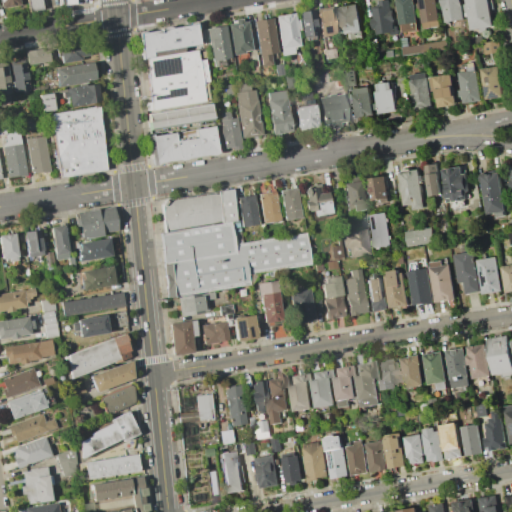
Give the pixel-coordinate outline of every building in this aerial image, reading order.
[(26,0),(40,0),(42,9),(28,12),(26,0)] [(390,0),(392,10),(395,10),(396,21),(394,21),(395,26),(398,26),(400,37),(392,38),(391,32),(376,35),(373,18),(376,18),(374,6),(381,5),(380,0),(390,0)] [(415,0),(420,30),(403,32),(399,11),(398,11),(397,5),(398,5),(397,0),(415,0)] [(437,0),(442,26),(425,29),(421,8),(418,8),(418,3),(420,2),(419,0),(437,0)] [(461,0),(464,18),(450,21),(451,23),(447,24),(447,22),(445,22),(441,0),(461,0)] [(489,0),(494,26),(473,30),(470,16),(467,16),(466,5),(468,4),(467,0),(489,0)] [(338,7),(359,4),(364,36),(357,37),(358,47),(349,49),(347,39),(345,40),(344,34),(342,35),(338,7)] [(316,9),(320,8),(320,10),(328,9),(330,23),(332,23),(334,35),(320,37),(316,9)] [(299,12),(313,10),(317,34),(302,37),(299,12)] [(275,16),(294,13),(296,20),(298,20),(300,31),(297,31),(300,46),(295,47),(295,49),(293,49),(294,54),(281,56),(275,16)] [(253,21),(272,18),(278,52),(270,53),(272,65),(260,66),(253,21)] [(228,24),(235,23),(235,20),(242,19),(242,22),(247,21),(252,50),(243,52),(244,54),(232,56),(228,24)] [(138,33),(141,59),(146,58),(183,52),(182,47),(199,44),(196,24),(138,33)] [(202,29),(225,25),(230,58),(223,59),(224,65),(213,67),(209,45),(205,46),(202,29)] [(476,36),(483,35),(484,42),(483,42),(483,45),(477,46),(476,36)] [(401,37),(407,36),(409,46),(402,47),(401,37)] [(402,47),(446,40),(447,48),(403,55),(402,47)] [(484,54),(483,45),(483,42),(484,42),(499,40),(501,51),(484,54)] [(61,63),(60,56),(57,56),(56,48),(91,42),(93,50),(88,51),(88,55),(81,56),(81,60),(61,63)] [(25,51),(43,48),(43,51),(48,50),(50,61),(27,65),(25,51)] [(324,50),(334,48),(335,57),(326,59),(324,50)] [(146,58),(151,102),(146,103),(146,112),(206,104),(205,96),(208,95),(207,84),(209,84),(204,60),(199,60),(197,50),(183,52),(146,58)] [(382,50),(384,59),(373,60),(372,51),(382,50)] [(0,65),(25,62),(29,89),(0,93),(0,65)] [(54,68),(92,62),(94,79),(84,81),(84,83),(57,88),(54,68)] [(475,62),(476,70),(478,69),(482,100),(465,103),(460,73),(470,71),(469,63),(475,62)] [(501,66),(506,97),(489,100),(483,69),(501,66)] [(356,72),(358,84),(352,85),(350,73),(356,72)] [(411,81),(415,80),(413,74),(426,72),(428,78),(429,78),(435,108),(416,112),(411,81)] [(431,76),(453,73),(458,105),(440,108),(437,90),(434,91),(431,76)] [(286,91),(284,76),(293,74),(296,89),(286,91)] [(334,80),(344,79),(345,88),(335,90),(334,80)] [(399,111),(381,113),(377,84),(394,81),(399,111)] [(96,83),(100,102),(68,108),(66,97),(60,98),(59,90),(96,83)] [(262,135),(241,139),(235,103),(237,103),(235,92),(237,92),(236,85),(248,83),(249,90),(254,89),(255,100),(257,100),(262,135)] [(224,85),(232,84),(233,95),(225,96),(224,85)] [(376,115),(358,117),(354,88),(372,86),(376,115)] [(284,90),(292,132),(272,136),(265,97),(267,97),(266,93),(284,90)] [(38,95),(51,93),(54,110),(41,112),(38,95)] [(343,94),(347,123),(340,124),(340,127),(331,128),(330,124),(322,126),(318,98),(327,97),(327,95),(335,94),(335,95),(343,94)] [(293,107),(301,106),(301,101),(310,99),(311,105),(314,104),(315,117),(308,118),(309,129),(296,131),(293,107)] [(58,177),(48,113),(98,105),(104,170),(58,177)] [(147,114),(210,105),(212,120),(149,130),(147,114)] [(235,117),(240,149),(232,150),(231,147),(223,148),(222,139),(220,139),(218,124),(219,124),(217,113),(228,111),(229,118),(235,117)] [(18,120),(36,117),(38,128),(20,131),(18,120)] [(151,165),(146,135),(150,134),(151,136),(173,132),(174,140),(194,137),(192,129),(212,126),(216,153),(151,165)] [(174,139),(193,138),(193,130),(173,131),(174,139)] [(18,132),(26,176),(7,179),(2,147),(7,147),(5,134),(18,132)] [(43,136),(49,171),(31,175),(25,139),(43,136)] [(438,163),(444,194),(431,196),(425,165),(438,163)] [(444,169),(462,166),(464,174),(468,173),(471,190),(468,190),(469,199),(463,200),(450,202),(444,169)] [(421,168),(428,207),(417,209),(416,203),(406,205),(404,191),(400,191),(399,183),(402,183),(400,172),(421,168)] [(501,172),(508,215),(499,216),(498,212),(489,213),(484,181),(483,180),(482,176),(484,174),(488,173),(489,174),(501,172)] [(386,175),(390,201),(382,202),(382,199),(373,200),(370,178),(386,175)] [(358,181),(364,209),(352,211),(351,204),(346,205),(342,184),(358,181)] [(331,213),(313,216),(312,210),(306,211),(302,189),(319,187),(320,193),(328,192),(331,213)] [(166,299),(163,265),(160,233),(164,233),(161,205),(165,200),(232,188),(235,220),(238,220),(242,243),(305,232),(311,263),(246,275),(248,284),(200,293),(200,294),(213,292),(214,299),(206,300),(208,311),(180,315),(177,297),(166,299)] [(279,190),(296,188),(301,217),(284,220),(279,190)] [(258,194),(275,191),(280,221),(263,224),(258,194)] [(253,195),(258,224),(241,227),(236,198),(253,195)] [(76,212),(113,206),(117,231),(101,233),(102,235),(81,239),(76,212)] [(386,212),(391,244),(375,247),(370,214),(386,212)] [(366,213),(368,226),(360,227),(358,214),(366,213)] [(49,227),(63,225),(68,258),(55,260),(49,227)] [(408,246),(406,232),(433,227),(435,242),(408,246)] [(38,229),(43,255),(27,258),(22,232),(38,229)] [(340,234),(364,230),(368,254),(349,258),(347,246),(343,247),(340,234)] [(0,235),(13,233),(18,260),(7,262),(7,258),(0,259),(0,235)] [(78,251),(76,243),(107,239),(110,256),(77,261),(75,251),(78,251)] [(343,258),(332,260),(330,246),(337,245),(336,241),(340,240),(343,258)] [(473,249),(481,291),(466,294),(464,282),(459,283),(454,254),(468,251),(468,250),(473,249)] [(43,253),(52,252),(54,265),(46,266),(43,253)] [(478,260),(497,256),(504,290),(484,294),(478,260)] [(430,267),(432,267),(432,262),(443,260),(444,265),(450,264),(456,298),(437,302),(430,267)] [(501,266),(511,264),(511,291),(506,292),(501,266)] [(81,289),(78,272),(111,266),(114,284),(81,289)] [(409,272),(429,268),(435,302),(415,305),(409,272)] [(361,277),(366,314),(348,316),(343,279),(350,278),(349,270),(359,269),(360,277),(361,277)] [(385,275),(389,275),(389,271),(399,269),(399,273),(403,272),(409,304),(391,308),(385,275)] [(339,276),(344,317),(325,319),(321,284),(326,283),(325,277),(339,276)] [(365,280),(384,277),(389,309),(369,312),(365,280)] [(263,323),(260,298),(257,298),(255,284),(279,280),(284,320),(263,323)] [(0,293),(33,288),(35,296),(31,296),(31,298),(27,299),(28,301),(25,302),(26,307),(10,309),(11,312),(4,313),(4,311),(0,311),(0,293)] [(309,288),(313,320),(293,323),(288,291),(309,288)] [(62,317),(59,302),(121,292),(124,306),(62,317)] [(39,301),(51,299),(56,333),(45,335),(39,301)] [(218,306),(231,304),(232,314),(219,315),(218,306)] [(113,313),(124,311),(126,326),(115,328),(113,313)] [(77,337),(76,331),(72,332),(71,324),(74,323),(74,319),(104,315),(107,333),(77,337)] [(224,315),(230,315),(231,318),(252,316),(255,339),(235,341),(233,325),(226,326),(224,315)] [(0,320),(27,317),(30,334),(18,336),(18,338),(9,339),(9,337),(0,338),(0,320)] [(168,325),(193,320),(195,335),(190,336),(192,351),(172,355),(168,325)] [(200,325),(225,322),(227,341),(202,344),(200,325)] [(66,355),(124,334),(129,356),(130,357),(113,364),(113,362),(70,379),(66,355)] [(508,335),(511,359),(511,371),(493,374),(487,338),(508,335)] [(2,347),(50,339),(52,354),(38,356),(38,358),(27,360),(27,362),(18,364),(18,361),(6,363),(5,358),(4,358),(2,347)] [(486,343),(492,375),(473,378),(471,364),(468,365),(466,355),(469,354),(468,346),(486,343)] [(446,350),(464,347),(470,385),(462,386),(462,392),(457,392),(457,387),(452,388),(446,350)] [(442,351),(448,388),(438,390),(436,382),(428,384),(424,354),(442,351)] [(419,354),(424,385),(406,388),(401,357),(419,354)] [(376,363),(382,361),(382,360),(391,358),(392,361),(398,360),(402,381),(396,382),(397,388),(381,391),(376,363)] [(89,376),(130,360),(132,378),(95,392),(89,376)] [(373,361),(381,404),(361,408),(353,364),(373,361)] [(333,368),(351,365),(357,398),(349,399),(350,407),(340,409),(333,368)] [(39,385),(4,398),(1,389),(4,387),(1,379),(32,368),(39,385)] [(330,369),(336,405),(316,408),(310,372),(330,369)] [(307,373),(312,408),(295,411),(289,376),(307,373)] [(265,380),(274,378),(274,377),(284,375),(291,411),(282,412),(283,422),(273,424),(265,380)] [(41,380),(50,377),(52,383),(44,386),(41,380)] [(85,391),(64,399),(59,386),(80,378),(85,391)] [(263,380),(268,413),(259,415),(259,411),(256,412),(254,404),(251,404),(249,393),(252,392),(251,385),(253,384),(253,381),(263,380)] [(107,415),(98,398),(129,384),(134,388),(133,403),(107,415)] [(240,385),(246,424),(231,426),(225,387),(240,385)] [(11,418),(5,402),(27,394),(28,397),(40,392),(45,406),(11,418)] [(195,396),(196,411),(178,413),(179,422),(197,421),(212,419),(211,395),(195,396)] [(420,404),(427,402),(429,411),(421,412),(420,404)] [(486,416),(476,416),(475,404),(485,403),(486,416)] [(81,458),(79,442),(89,437),(88,434),(111,423),(109,420),(129,411),(139,433),(122,441),(121,439),(81,458)] [(501,411),(508,447),(491,450),(490,446),(487,447),(485,437),(489,437),(486,423),(491,422),(490,418),(494,418),(493,412),(501,411)] [(15,443),(12,435),(11,435),(7,427),(41,414),(44,422),(53,418),(56,427),(15,443)] [(268,420),(271,436),(258,438),(256,422),(268,420)] [(477,424),(483,452),(467,455),(462,427),(477,424)] [(445,459),(429,461),(428,454),(426,455),(423,433),(424,433),(423,429),(435,427),(436,431),(440,430),(445,459)] [(460,427),(464,456),(447,459),(443,430),(460,427)] [(230,430),(232,443),(220,444),(219,432),(230,430)] [(406,465),(389,468),(384,435),(401,433),(406,465)] [(421,434),(425,462),(410,465),(409,457),(407,458),(404,437),(421,434)] [(17,468),(13,458),(16,457),(13,448),(44,436),(51,455),(17,468)] [(272,438),(280,437),(282,450),(274,451),(272,438)] [(371,471),(366,442),(383,439),(388,469),(371,471)] [(246,443),(255,441),(257,454),(248,455),(246,443)] [(303,444),(320,441),(320,445),(324,444),(329,477),(309,480),(303,444)] [(347,446),(363,443),(368,471),(352,474),(347,446)] [(327,449),(344,446),(349,477),(332,479),(327,449)] [(73,448),(79,480),(49,485),(51,500),(26,504),(25,495),(34,493),(32,482),(23,484),(21,472),(28,471),(28,470),(45,467),(44,459),(73,448)] [(203,450),(204,458),(213,456),(211,448),(203,450)] [(220,453),(233,451),(234,457),(240,456),(245,490),(226,493),(220,453)] [(83,462),(136,454),(139,471),(86,479),(83,462)] [(274,455),(279,485),(261,488),(256,458),(274,455)] [(299,455),(302,479),(286,481),(282,457),(299,455)] [(206,472),(214,471),(218,494),(209,495),(206,472)] [(89,485),(141,477),(143,486),(145,495),(142,495),(143,502),(145,502),(147,510),(144,511),(99,511),(132,507),(130,495),(91,501),(89,485)] [(497,494),(499,511),(481,511),(479,497),(497,494)] [(455,511),(454,501),(474,498),(476,511),(455,511)] [(444,502),(445,511),(431,511),(430,505),(444,502)] [(24,511),(24,508),(56,503),(56,504),(62,503),(63,511),(24,511)]
